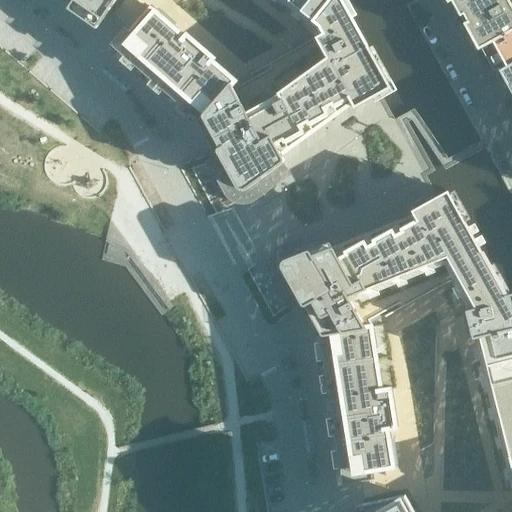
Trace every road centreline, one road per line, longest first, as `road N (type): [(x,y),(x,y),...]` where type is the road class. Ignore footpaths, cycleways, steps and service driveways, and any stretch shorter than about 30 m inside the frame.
road 1 (residential): [(301,511),(284,405),(120,107),(0,3)]
road 2 (residential): [(428,0),(511,151)]
